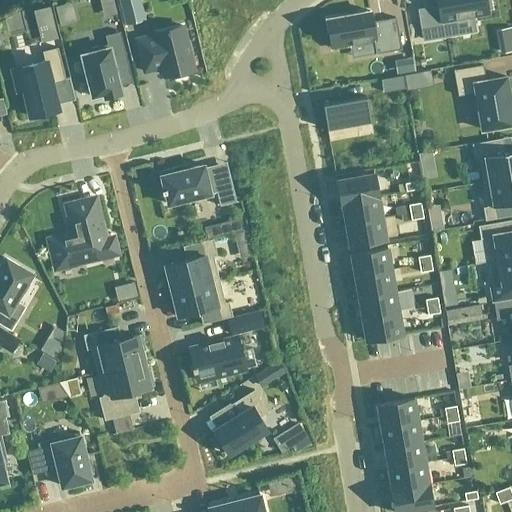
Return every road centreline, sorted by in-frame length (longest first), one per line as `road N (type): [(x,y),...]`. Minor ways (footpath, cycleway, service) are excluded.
road 1 (residential): [(74,511),(171,487),(189,461),(112,142)]
road 2 (residential): [(284,101),(325,338),(343,377),(340,418),(355,511)]
road 3 (residential): [(112,142),(231,98)]
